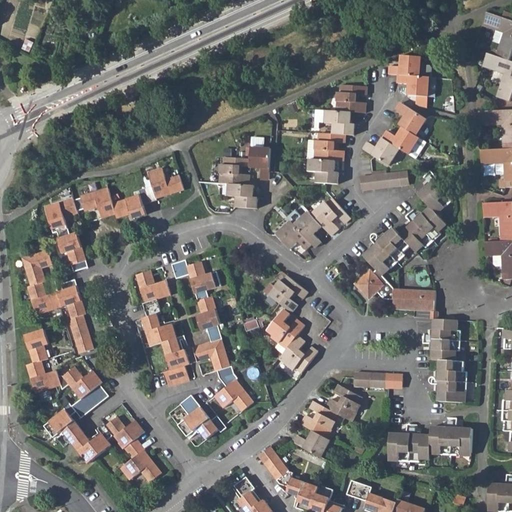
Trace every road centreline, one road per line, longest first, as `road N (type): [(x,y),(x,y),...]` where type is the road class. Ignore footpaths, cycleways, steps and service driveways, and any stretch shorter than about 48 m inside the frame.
road 1 (tertiary): [(0,126),(279,0)]
road 2 (residential): [(148,409),(126,378),(132,349),(119,300),(125,266),(213,229),(248,236)]
road 3 (residential): [(380,74),(376,116),(349,160),(353,188),(377,216),(305,277)]
road 4 (residential): [(242,453),(331,355)]
